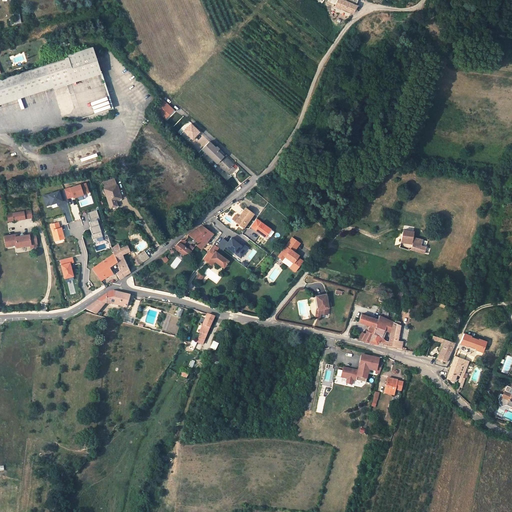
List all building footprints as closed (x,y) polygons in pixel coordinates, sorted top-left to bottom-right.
[(303,0),(285,0),(313,19),(318,11),(303,0)] [(356,0),(343,0),(342,0),(328,0),(328,1),(336,4),(334,7),(343,9),(352,13),(357,6),(355,5),(356,0)] [(101,72),(93,48),(68,56),(68,57),(64,58),(0,79),(0,97),(39,85),(41,91),(70,82),(82,118),(87,116),(112,108),(113,108),(101,72)] [(173,109),(162,99),(154,108),(165,119),(173,109)] [(89,121),(113,112),(112,108),(87,116),(89,121)] [(192,140),(201,132),(191,123),(183,131),(192,140)] [(216,163),(226,173),(226,172),(229,175),(235,169),(232,166),(234,165),(224,155),(223,156),(217,150),(219,149),(216,147),(215,148),(209,142),(199,153),(213,167),(216,163)] [(224,171),(221,174),(227,180),(230,177),(224,171)] [(115,178),(103,182),(110,208),(114,206),(117,206),(115,200),(121,198),(115,178)] [(86,182),(64,189),(67,200),(90,193),(86,182)] [(61,190),(43,195),(46,208),(64,203),(61,190)] [(254,214),(244,207),(233,220),(243,228),(254,214)] [(30,210),(23,211),(24,218),(32,217),(30,210)] [(95,243),(104,240),(98,219),(99,219),(97,210),(87,213),(95,243)] [(24,218),(23,211),(6,214),(7,219),(14,218),(14,220),(24,218)] [(265,238),(272,229),(257,218),(250,227),(265,238)] [(49,224),(54,242),(65,239),(60,221),(49,224)] [(198,242),(196,245),(201,249),(204,245),(206,244),(213,233),(202,225),(197,228),(188,233),(191,236),(198,242)] [(413,241),(411,250),(425,253),(426,246),(421,245),(422,239),(413,238),(414,232),(403,230),(401,239),(413,241)] [(14,233),(4,235),(5,245),(15,244),(16,246),(30,245),(30,247),(35,247),(35,244),(36,244),(35,233),(31,233),(31,234),(15,236),(14,233)] [(225,248),(242,259),(250,248),(245,244),(244,246),(231,237),(228,242),(223,238),(217,246),(223,250),(225,248)] [(182,244),(179,242),(174,248),(187,257),(191,251),(189,249),(182,244)] [(122,254),(130,251),(127,245),(120,248),(118,244),(112,248),(112,249),(113,254),(116,261),(118,265),(119,268),(120,271),(116,273),(119,279),(123,277),(122,276),(130,272),(122,254)] [(297,260),(298,259),(293,255),(296,250),(288,244),(284,250),(277,261),(281,264),(284,260),(293,266),(292,267),(298,271),(302,264),(297,260)] [(109,275),(112,273),(110,269),(108,267),(116,261),(113,254),(92,268),(100,280),(108,274),(109,275)] [(64,279),(74,277),(71,263),(74,262),(73,257),(59,260),(64,279)] [(139,265),(142,263),(139,257),(138,258),(133,260),(135,265),(135,266),(139,265)] [(224,266),(212,257),(204,268),(208,271),(211,267),(220,273),(224,266)] [(198,273),(195,278),(201,281),(204,276),(198,273)] [(85,309),(96,313),(106,303),(108,304),(109,303),(125,308),(129,295),(113,291),(109,292),(85,309)] [(326,293),(315,295),(318,309),(321,308),(320,313),(327,314),(328,307),(327,301),(326,293)] [(399,304),(393,302),(390,311),(396,313),(399,304)] [(207,314),(199,332),(202,334),(199,342),(202,343),(205,335),(214,317),(207,314)] [(375,326),(377,319),(361,314),(359,322),(366,324),(370,325),(367,331),(365,334),(362,340),(369,342),(375,326)] [(388,319),(379,315),(377,319),(375,326),(369,342),(377,344),(379,341),(381,337),(384,330),(388,319)] [(388,319),(384,330),(391,332),(393,322),(390,320),(388,319)] [(393,322),(391,332),(388,341),(386,340),(385,343),(384,345),(396,347),(398,340),(400,325),(393,322)] [(443,343),(437,358),(446,362),(455,342),(445,339),(443,343)] [(193,349),(199,351),(202,345),(197,342),(193,349)] [(446,378),(454,381),(457,374),(463,377),(469,361),(460,358),(462,353),(456,351),(455,355),(446,378)] [(381,375),(385,365),(381,363),(381,362),(378,361),(378,359),(364,355),(362,363),(372,366),(370,370),(361,367),(360,371),(357,370),(357,371),(354,370),(354,369),(345,367),(343,374),(350,376),(349,378),(348,381),(353,383),(354,380),(367,383),(371,370),(378,372),(378,374),(381,375)] [(396,380),(387,378),(384,393),(393,395),(394,392),(394,389),(400,390),(402,382),(396,380)] [(376,407),(380,392),(375,391),(371,406),(376,407)] [(511,392),(509,391),(507,395),(505,395),(503,399),(502,399),(503,403),(503,405),(504,405),(505,407),(510,406),(511,406),(511,392)]
